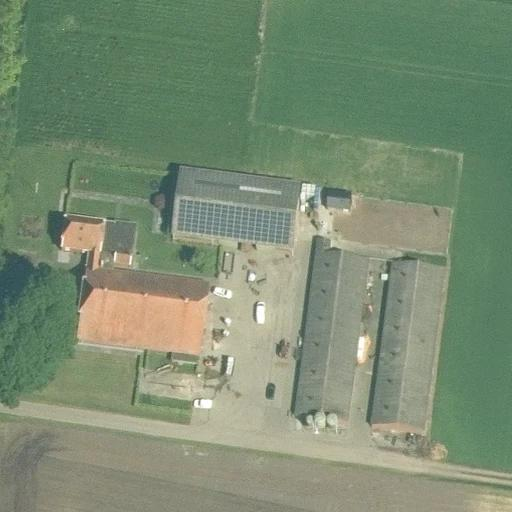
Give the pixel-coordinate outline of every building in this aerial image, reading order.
[(179,183),(170,248),(290,265),(299,200),(179,183)] [(82,277),(72,347),(195,364),(205,294),(93,279),(100,232),(61,227),(57,258),(86,262),(84,277),(82,277)] [(319,243),(295,421),(349,428),(371,265),(331,260),(333,245),(319,243)] [(125,275),(127,262),(111,259),(109,273),(125,275)] [(392,267),(370,430),(426,438),(447,275),(392,267)]
